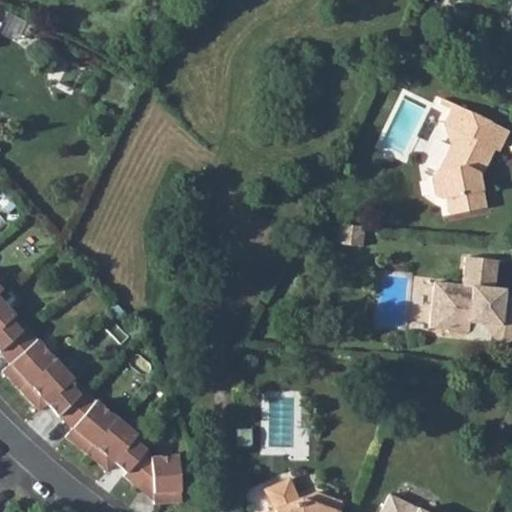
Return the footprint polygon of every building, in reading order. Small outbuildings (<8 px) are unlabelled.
[(456,101),(447,121),(460,128),(443,167),(441,168),(437,175),(440,191),(447,196),(452,195),(465,192),(468,209),(490,205),(482,167),(486,160),(490,162),(498,146),(502,148),(511,128),(456,101)] [(465,192),(452,195),(456,211),(468,209),(465,192)] [(371,226),(347,223),(344,243),(369,246),(371,226)] [(437,282),(433,327),(450,329),(450,333),(467,335),(467,331),(472,332),(473,316),(484,317),(508,344),(511,340),(511,299),(507,304),(499,295),(503,260),(470,257),(467,285),(437,282)] [(0,353),(10,364),(2,372),(38,412),(46,404),(58,417),(72,429),(65,437),(107,471),(114,463),(126,473),(123,476),(136,487),(152,486),(153,501),(154,505),(181,502),(177,456),(152,458),(145,452),(149,446),(83,392),(0,301),(0,291),(1,291),(0,290),(0,353)] [(337,511),(341,503),(313,493),(297,500),(288,480),(264,491),(273,511),(271,511),(337,511)] [(423,511),(389,495),(380,511),(423,511)]
